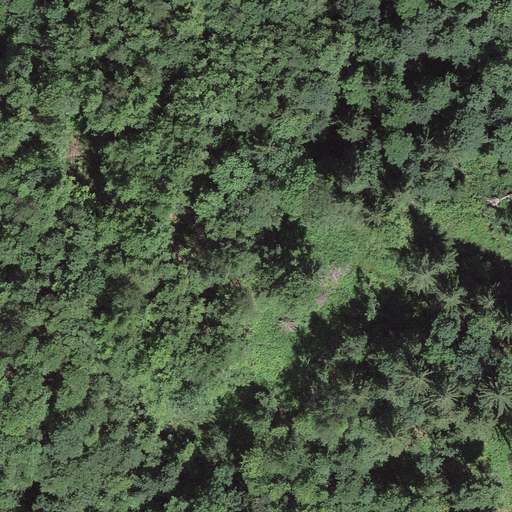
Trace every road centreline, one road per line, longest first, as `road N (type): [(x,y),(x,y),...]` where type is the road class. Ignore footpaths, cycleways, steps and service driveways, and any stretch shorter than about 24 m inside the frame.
road 1 (track): [(277,511),(240,451),(163,398),(99,332),(111,263),(91,215),(94,170),(182,79),(207,0)]
road 2 (track): [(511,269),(300,216),(282,202),(232,94),(215,0)]
